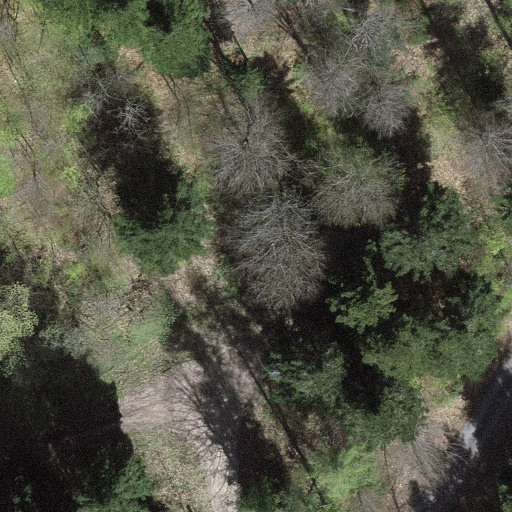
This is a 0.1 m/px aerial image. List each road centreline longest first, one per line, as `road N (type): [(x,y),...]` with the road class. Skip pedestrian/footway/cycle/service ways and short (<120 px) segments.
road 1 (track): [(228,406),(295,276),(401,157),(487,0)]
road 2 (track): [(246,511),(228,406),(115,418),(0,456)]
road 3 (unclassified): [(511,390),(414,511)]
